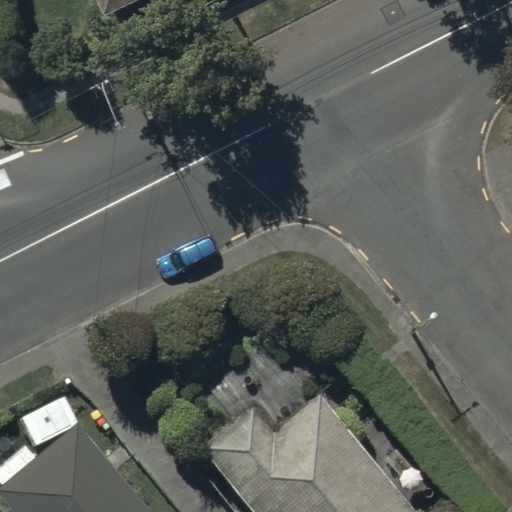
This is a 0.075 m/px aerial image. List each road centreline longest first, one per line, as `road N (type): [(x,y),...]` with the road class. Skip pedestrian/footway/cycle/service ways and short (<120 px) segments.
road 1 (tertiary): [(321,102),(0,263)]
road 2 (residential): [(321,102),(511,332)]
road 3 (tertiary): [(511,6),(321,102)]
